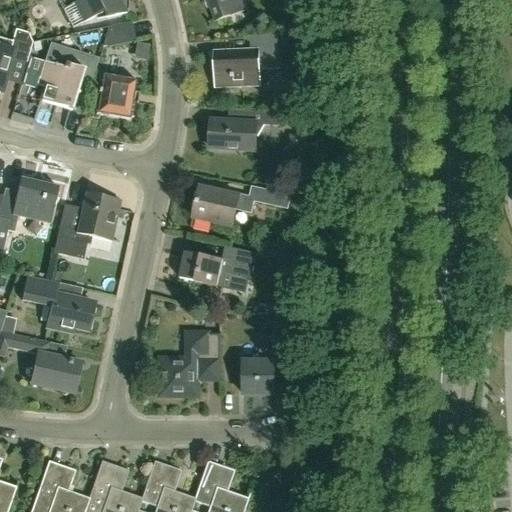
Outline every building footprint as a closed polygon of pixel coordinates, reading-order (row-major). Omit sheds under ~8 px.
[(73,28),(83,23),(103,13),(106,18),(126,14),(118,0),(63,0),(59,2),(73,28)] [(206,0),(215,23),(245,12),(240,0),(206,0)] [(107,27),(101,49),(109,47),(134,41),(130,22),(107,27)] [(0,92),(1,93),(11,58),(27,63),(32,44),(28,34),(15,30),(11,42),(0,38),(0,92)] [(278,34),(249,37),(250,51),(214,53),(216,89),(260,87),(259,71),(279,70),(278,34)] [(44,62),(36,86),(44,89),(40,102),(71,111),(72,108),(81,80),(84,82),(90,83),(97,59),(50,44),(45,62),(44,62)] [(132,118),(135,103),(132,103),(135,81),(102,75),(96,114),(129,120),(130,117),(132,118)] [(283,114),(249,112),(248,125),(212,123),(210,148),(253,151),(255,126),(282,128),(283,114)] [(20,179),(17,192),(11,216),(49,224),(58,188),(20,179)] [(287,210),(290,196),(251,187),(248,200),(200,189),(193,218),(232,227),(236,211),(251,215),(254,202),(287,210)] [(76,229),(59,225),(53,254),(83,261),(88,237),(107,241),(116,201),(84,194),(76,229)] [(0,253),(3,254),(7,232),(10,221),(0,218),(0,253)] [(224,246),(224,247),(221,261),(185,252),(179,278),(216,287),(220,271),(248,278),(254,253),(224,246)] [(56,295),(58,284),(27,277),(21,300),(52,308),(47,328),(71,333),(72,328),(87,331),(93,304),(56,295)] [(288,327),(273,324),(273,340),(259,340),(259,363),(243,363),(243,396),(274,397),(275,361),(288,361),(288,327)] [(49,343),(0,332),(0,357),(3,358),(7,348),(37,355),(31,385),(73,393),(80,363),(46,356),(49,343)] [(220,379),(220,335),(208,335),(208,333),(187,333),(187,361),(162,361),(162,396),(196,396),(196,379),(220,379)] [(0,511),(7,511),(16,488),(0,482),(0,462),(1,460),(0,459),(0,511)] [(88,499),(83,511),(136,511),(137,511),(141,502),(142,499),(121,491),(128,471),(102,461),(88,499)] [(83,511),(88,499),(68,492),(75,472),(48,462),(29,511),(83,511)] [(181,471),(155,462),(142,499),(141,502),(156,507),(154,511),(139,511),(137,511),(136,511),(189,511),(190,511),(193,502),(194,499),(174,492),(181,471)] [(189,511),(243,511),(248,499),(227,492),(234,471),(207,462),(194,499),(193,502),(209,507),(207,511),(192,511),(190,511),(189,511)]
